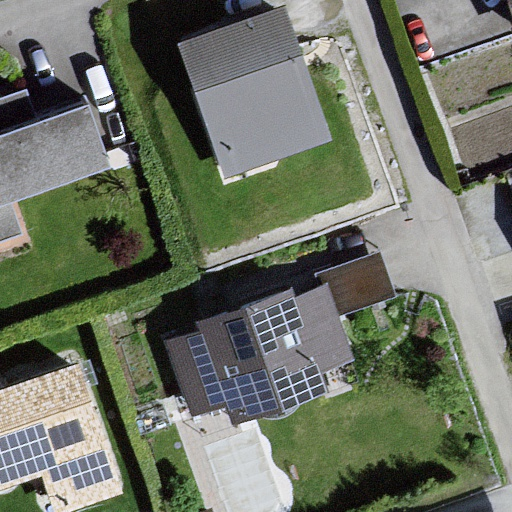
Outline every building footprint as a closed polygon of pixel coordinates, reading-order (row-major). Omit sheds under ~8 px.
[(511,0),(500,0),(511,35),(511,0)] [(278,2),(170,41),(221,187),(329,150),(278,2)] [(82,105),(0,134),(0,208),(108,178),(82,105)] [(346,362),(325,290),(159,345),(183,408),(222,407),(228,424),(324,387),(321,368),(346,362)] [(88,511),(123,498),(77,367),(0,392),(0,489),(35,481),(54,511),(88,511)]
